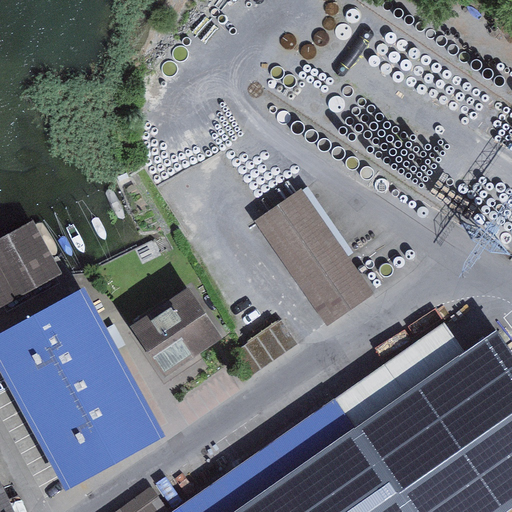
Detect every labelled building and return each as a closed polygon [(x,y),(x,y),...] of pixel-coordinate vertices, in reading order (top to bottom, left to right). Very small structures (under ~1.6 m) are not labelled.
[(297,192),(254,220),(321,325),(364,297),(297,192)] [(29,225),(0,238),(0,301),(54,275),(29,225)] [(71,287),(0,323),(0,389),(48,483),(146,434),(71,287)] [(137,323),(167,367),(218,333),(188,289),(137,323)] [(487,511),(511,495),(511,372),(477,321),(196,511),(487,511)] [(242,354),(256,379),(299,354),(285,329),(242,354)]
